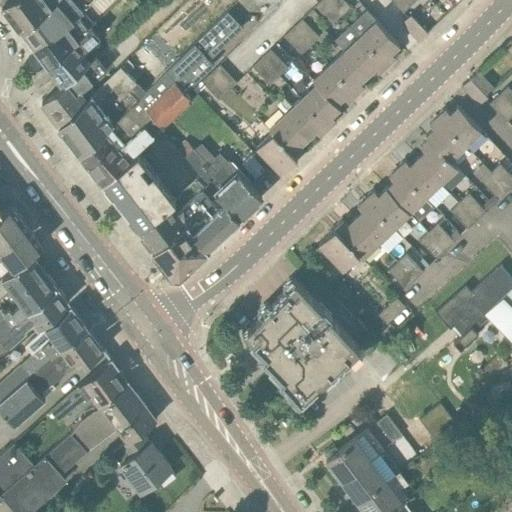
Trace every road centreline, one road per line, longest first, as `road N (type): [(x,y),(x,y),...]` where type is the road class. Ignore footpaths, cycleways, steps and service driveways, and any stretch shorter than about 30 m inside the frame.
road 1 (residential): [(150,334),(237,266),(509,0)]
road 2 (tertiary): [(150,334),(0,130)]
road 3 (tertiary): [(282,511),(150,334)]
